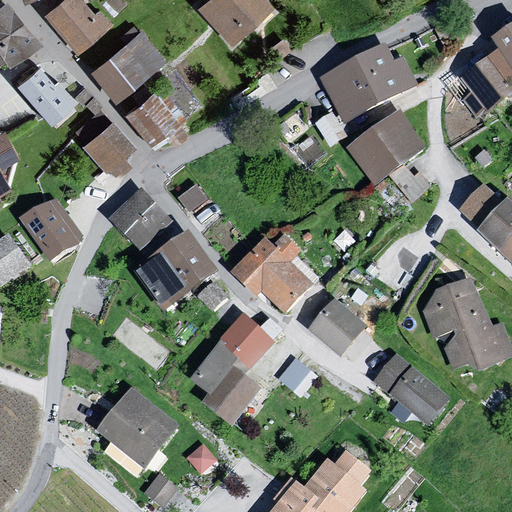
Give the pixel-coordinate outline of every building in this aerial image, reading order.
[(76,0),(65,0),(41,19),(77,62),(111,38),(76,0)] [(260,0),(208,0),(197,12),(228,53),(276,14),(260,0)] [(7,6),(0,10),(0,68),(4,66),(10,73),(41,46),(7,6)] [(134,33),(89,74),(122,116),(166,68),(134,33)] [(511,34),(486,51),(495,60),(511,84),(511,34)] [(387,50),(320,85),(344,133),(418,90),(404,67),(396,69),(387,50)] [(511,84),(495,60),(462,85),(469,98),(460,103),(479,127),(511,103),(511,84)] [(166,68),(122,116),(149,147),(199,104),(166,68)] [(40,73),(16,89),(49,130),(76,109),(40,73)] [(399,116),(346,155),(372,192),(418,163),(421,154),(421,149),(399,116)] [(109,125),(81,149),(116,183),(129,170),(121,163),(133,152),(109,125)] [(0,200),(10,195),(0,174),(0,172),(19,162),(4,134),(0,135),(0,200)] [(511,206),(489,188),(455,218),(511,266),(511,206)] [(144,196),(110,230),(144,261),(173,231),(144,196)] [(54,207),(24,229),(52,267),(80,243),(54,207)] [(10,243),(0,249),(0,298),(33,272),(10,243)] [(265,245),(232,282),(258,308),(264,301),(288,322),(313,292),(288,269),(303,256),(283,243),(273,254),(265,245)] [(196,244),(143,282),(168,318),(221,280),(196,244)] [(437,298),(422,316),(433,345),(445,355),(452,371),(475,379),(506,364),(511,355),(502,331),(493,334),(473,284),(437,298)] [(334,307),(308,338),(342,363),(365,332),(334,307)] [(243,321),(220,347),(193,390),(210,403),(213,405),(240,376),(243,381),(273,350),(243,321)] [(393,363),(372,388),(424,432),(451,405),(393,363)] [(294,366),(277,387),(299,407),(318,385),(294,366)] [(263,398),(243,381),(240,376),(213,405),(210,403),(204,412),(233,436),(263,398)] [(134,391),(95,439),(143,472),(178,430),(134,391)] [(205,441),(189,454),(203,470),(219,457),(205,441)] [(298,489),(278,511),(354,511),(367,496),(362,491),(373,475),(345,458),(335,471),(328,467),(306,495),(298,489)]
